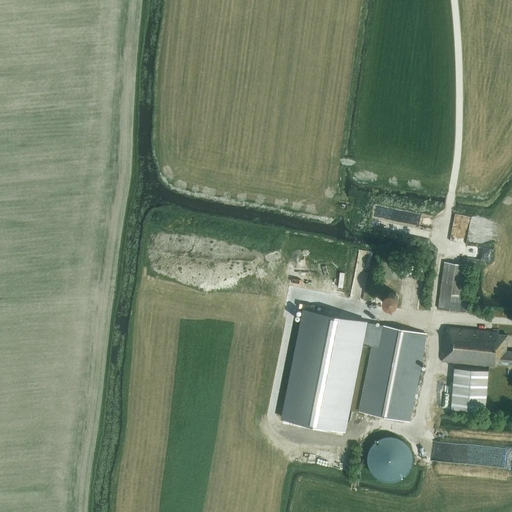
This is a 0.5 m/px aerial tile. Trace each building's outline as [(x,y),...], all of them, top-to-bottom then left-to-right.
[(458,232),(472,233),(473,213),(460,212),(458,232)] [(360,258),(369,259),(368,262),(372,262),(374,251),(361,250),(360,258)] [(399,280),(402,259),(383,257),(380,277),(399,280)] [(468,265),(444,261),(441,283),(438,309),(461,311),(471,312),(472,300),(462,299),(463,286),(465,286),(468,265)] [(383,298),(383,300),(384,302),(385,303),(386,305),(387,306),(390,307),(391,307),(393,306),(395,306),(396,305),(397,305),(398,304),(398,303),(399,302),(399,301),(399,298),(399,297),(398,296),(398,295),(396,293),(395,292),(393,291),(390,291),(388,292),(387,292),(386,293),(384,296),(383,298)] [(377,324),(305,310),(284,418),(344,430),(361,344),(363,345),(373,347),(377,324)] [(409,421),(426,334),(377,324),(360,411),(409,421)] [(446,337),(444,336),(442,362),(497,366),(497,363),(511,364),(511,351),(506,351),(507,335),(499,334),(499,332),(447,327),(446,337)] [(454,368),(451,409),(486,411),(489,370),(454,368)] [(368,455),(367,459),(368,463),(369,466),(370,470),(371,471),(373,474),(376,477),(378,478),(379,479),(381,480),(385,481),(386,481),(390,482),(394,481),(396,481),(399,480),(401,479),(403,478),(407,474),(408,473),(409,471),(410,470),(411,468),(412,464),(413,463),(413,461),(413,459),(413,455),(412,451),(411,450),(410,448),(408,445),(407,443),(406,442),(404,441),(401,439),(399,438),(396,437),(394,436),(390,436),(386,436),(385,437),(381,438),(379,439),(376,441),(375,442),(373,443),(372,445),(370,448),(369,450),(368,453),(368,455)]
